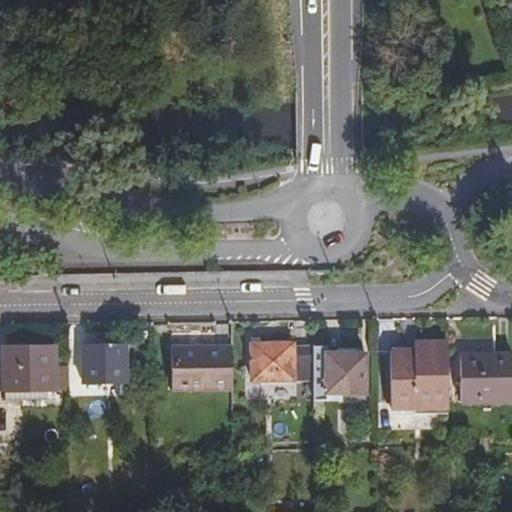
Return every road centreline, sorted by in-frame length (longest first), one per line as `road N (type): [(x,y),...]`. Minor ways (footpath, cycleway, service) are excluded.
road 1 (residential): [(459,264),(427,290),(400,297),(0,298)]
road 2 (secondary): [(0,220),(139,251),(306,244)]
road 3 (secondary): [(302,201),(163,213),(93,183),(0,176)]
road 4 (trunk): [(310,0),(314,156)]
road 5 (trunk): [(343,154),(340,0)]
road 6 (tertiary): [(354,210),(381,193),(425,200),(440,211),(459,264)]
